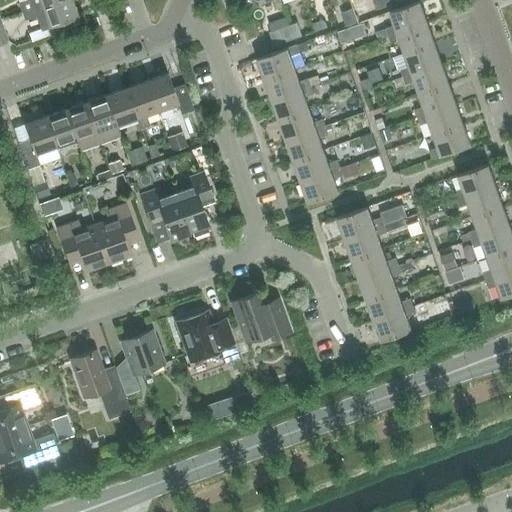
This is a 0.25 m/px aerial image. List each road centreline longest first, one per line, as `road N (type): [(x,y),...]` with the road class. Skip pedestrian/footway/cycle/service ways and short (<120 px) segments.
road 1 (unclassified): [(86,511),(511,350)]
road 2 (residential): [(0,342),(259,244)]
road 3 (residential): [(259,244),(228,141),(231,101),(205,30),(175,15)]
road 4 (residential): [(143,39),(0,91)]
road 5 (residential): [(346,355),(318,275),(259,244)]
